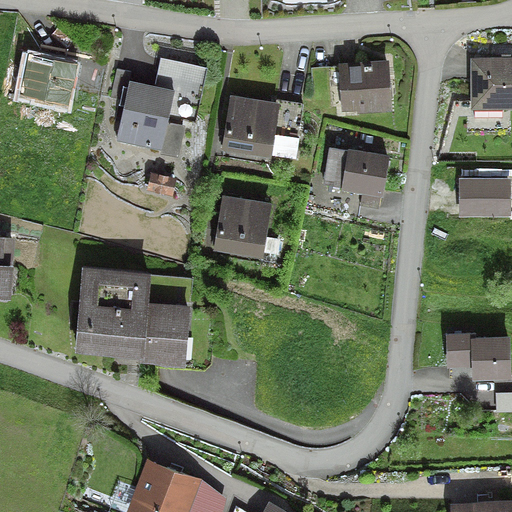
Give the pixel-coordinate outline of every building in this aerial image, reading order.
[(508,55),(500,55),(500,61),(472,61),(472,118),(501,118),(501,107),(511,106),(511,61),(508,61),(508,55)] [(63,104),(66,88),(71,65),(30,57),(22,96),(63,104)] [(386,83),(385,64),(339,67),(341,103),(356,102),(357,107),(370,106),(371,110),(385,109),(384,83),(386,83)] [(159,150),(172,91),(127,82),(129,73),(115,70),(108,99),(123,102),(115,140),(159,150)] [(270,137),(271,133),(275,106),(273,106),(230,99),(222,148),(261,155),(264,136),(270,137)] [(273,106),(275,106),(271,133),(283,134),(288,103),(274,101),(273,106)] [(300,105),(288,103),(283,134),(295,136),(300,105)] [(377,208),(380,194),(385,158),(328,149),(322,185),(360,191),(358,205),(377,208)] [(148,189),(168,194),(171,181),(151,176),(148,189)] [(509,180),(461,180),(461,215),(509,215),(509,180)] [(267,206),(222,199),(214,248),(253,255),(256,236),(262,237),(267,206)] [(0,238),(0,267),(8,268),(10,239),(0,238)] [(86,329),(84,349),(138,353),(138,359),(174,361),(176,337),(183,337),(186,296),(190,296),(191,279),(82,270),(81,290),(89,291),(88,309),(79,308),(77,329),(86,329)] [(446,337),(447,362),(472,361),(472,377),(507,375),(506,340),(472,341),(471,336),(446,337)] [(181,511),(194,479),(152,463),(137,501),(134,503),(131,509),(132,511),(181,511)]
